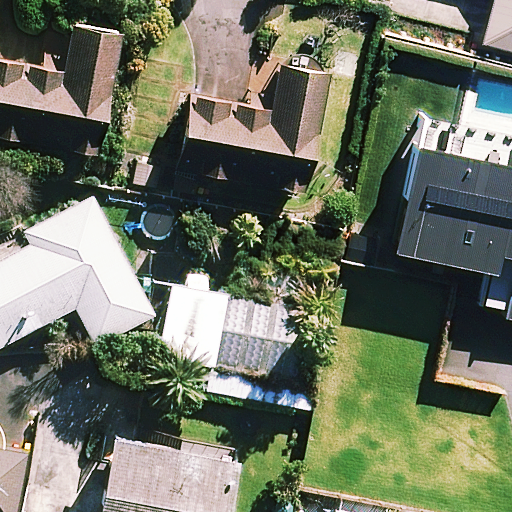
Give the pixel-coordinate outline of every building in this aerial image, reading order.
[(511,0),(493,0),(483,44),(511,51),(511,0)] [(117,31),(71,22),(63,63),(0,51),(0,134),(93,153),(117,31)] [(302,190),(323,72),(275,63),(267,106),(188,92),(174,168),(302,190)] [(511,185),(404,159),(384,241),(491,267),(505,248),(492,323),(511,326),(511,185)] [(150,314),(89,195),(0,240),(0,342),(73,305),(92,344),(150,314)] [(155,352),(208,361),(202,392),(310,411),(315,387),(295,383),(296,377),(308,310),(167,284),(155,352)] [(223,511),(234,457),(110,435),(96,511),(223,511)] [(0,511),(11,511),(22,449),(0,445),(0,511)]
